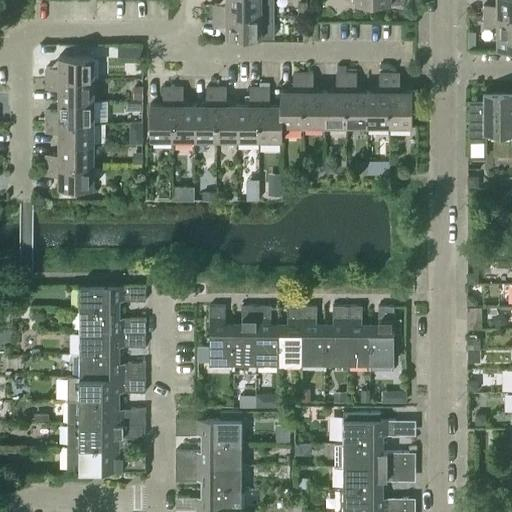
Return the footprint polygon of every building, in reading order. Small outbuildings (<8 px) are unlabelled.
[(213,13),(273,14),(273,0),(226,0),(227,2),(214,2),(213,13)] [(511,13),(511,0),(496,0),(497,2),(484,2),(484,13),(511,13)] [(307,1),(298,1),(298,13),(307,13),(307,1)] [(273,14),(213,13),(213,24),(227,24),(227,35),(273,36),(273,14)] [(511,49),(511,13),(484,13),(484,24),(497,24),(497,49),(511,49)] [(140,44),(118,44),(118,59),(140,59),(140,44)] [(46,76),(94,77),(94,54),(59,54),(59,66),(46,66),(46,76)] [(281,88),(281,141),(282,141),(282,127),(303,127),(303,71),(293,71),(293,88),(281,88)] [(303,71),(303,127),(324,127),(324,88),(313,88),(313,71),(303,71)] [(324,127),(346,127),(346,71),(336,72),(336,88),(324,88),(324,127)] [(346,127),(367,127),(367,88),(356,88),(356,72),(346,71),(346,127)] [(367,127),(389,127),(389,72),(379,72),(379,88),(367,88),(367,127)] [(389,72),(389,127),(413,127),(413,88),(400,88),(400,72),(389,72)] [(94,99),(94,77),(46,76),(46,88),(59,88),(59,99),(94,99)] [(173,141),(173,86),(163,85),(163,102),(150,102),(150,141),(173,141)] [(173,141),(194,141),(194,102),(183,102),(183,86),(173,86),(173,141)] [(194,141),(216,141),(216,86),(206,86),(206,102),(194,102),(194,141)] [(216,141),(237,141),(237,102),(226,102),(226,86),(216,86),(216,141)] [(237,141),(259,141),(259,86),(249,86),(249,102),(237,102),(237,141)] [(259,141),(281,141),(281,88),(280,88),(280,103),(270,103),(270,86),(259,86),(259,141)] [(511,91),(484,92),(484,99),(470,99),(470,139),(485,139),(485,131),(511,131),(511,91)] [(94,120),(94,99),(59,99),(59,109),(46,109),(46,120),(94,120)] [(94,142),(94,120),(46,120),(46,131),(59,131),(59,142),(94,142)] [(142,120),(129,120),(129,142),(142,141),(142,120)] [(94,164),(94,142),(59,142),(59,152),(46,152),(46,163),(94,164)] [(142,150),(133,150),(133,162),(142,162),(142,150)] [(336,159),(325,159),(325,171),(336,171),(336,159)] [(360,171),(360,173),(363,173),(366,173),(367,172),(371,172),(376,173),(377,173),(379,174),(380,174),(382,175),(385,175),(386,174),(387,173),(388,172),(389,169),(389,162),(389,160),(388,159),(387,159),(381,159),(369,159),(366,159),(365,160),(365,161),(362,167),(361,169),(360,170),(360,171)] [(415,161),(406,161),(406,171),(415,171),(415,161)] [(94,164),(46,163),(46,174),(59,174),(59,185),(94,186),(94,164)] [(280,171),(268,171),(268,193),(280,193),(280,171)] [(193,184),(172,184),(172,198),(193,198),(193,184)] [(214,189),(202,190),(203,198),(215,197),(214,189)] [(468,270),(467,281),(478,281),(478,274),(473,270),(468,270)] [(80,283),(80,307),(117,307),(117,298),(146,298),(146,283),(80,283)] [(473,294),(467,294),(467,304),(477,304),(477,298),(473,294)] [(233,359),(233,323),(226,323),(226,303),(210,303),(210,344),(210,359),(233,359)] [(233,359),(256,359),(256,303),(242,303),(241,324),(233,323),(233,359)] [(256,359),(279,359),(279,323),(271,323),(271,303),(256,303),(256,359)] [(279,359),(302,359),(302,303),(287,303),(287,324),(279,323),(279,359)] [(302,359),(325,360),(325,324),(317,324),(317,303),(302,303),(302,359)] [(325,360),(347,360),(347,304),(332,304),(332,324),(325,324),(325,360)] [(347,360),(370,360),(370,324),(362,324),(362,304),(347,304),(347,360)] [(378,324),(370,324),(370,360),(394,360),(394,331),(394,317),(394,304),(378,304),(378,324)] [(117,315),(117,307),(80,307),(80,330),(146,330),(146,315),(117,315)] [(476,317),(467,317),(467,326),(481,327),(481,317),(476,317)] [(146,344),(146,330),(80,330),(80,353),(117,353),(117,344),(146,344)] [(480,336),(467,336),(467,347),(480,347),(480,336)] [(210,344),(197,344),(197,359),(210,359),(210,344)] [(480,348),(467,348),(467,359),(480,360),(480,348)] [(117,361),(117,353),(80,353),(80,376),(146,376),(146,361),(117,361)] [(146,390),(146,376),(80,376),(67,376),(67,398),(117,398),(117,390),(146,390)] [(478,379),(468,379),(468,389),(478,389),(478,379)] [(369,387),(360,387),(360,399),(370,399),(369,387)] [(346,389),(334,389),(334,399),(346,399),(346,389)] [(406,389),(382,389),(382,400),(406,400),(406,389)] [(270,392),(266,397),(266,405),(271,405),(277,405),(278,405),(279,405),(278,396),(278,392),(270,392)] [(255,393),(247,393),(247,405),(253,405),(255,405),(255,393)] [(67,398),(67,421),(80,421),(80,420),(146,421),(146,406),(117,406),(117,398),(67,398)] [(380,418),(380,410),(342,409),(342,441),(380,441),(380,433),(396,433),(396,418),(380,418)] [(48,411),(34,412),(34,420),(48,420),(48,411)] [(485,412),(474,412),(474,423),(485,423),(485,412)] [(205,433),(205,440),(241,441),(241,417),(176,417),(175,433),(205,433)] [(146,436),(146,421),(80,420),(80,421),(67,421),(67,444),(117,444),(117,436),(146,436)] [(241,463),(241,441),(205,440),(205,448),(175,448),(175,463),(241,463)] [(380,441),(342,441),(335,441),(335,464),(342,464),(395,464),(395,449),(380,449),(380,441)] [(117,452),(117,444),(67,444),(67,468),(68,468),(68,474),(88,474),(88,468),(146,468),(146,452),(117,452)] [(241,486),(241,463),(175,463),(175,478),(205,478),(205,486),(241,486)] [(342,487),(379,487),(379,479),(395,479),(395,464),(342,464),(342,487)] [(292,487),(301,487),(301,486),(307,486),(307,475),(294,475),(294,487),(292,487)] [(241,509),(241,486),(205,486),(205,494),(175,494),(175,509),(241,509)] [(301,487),(292,487),(292,509),(301,508),(301,487)] [(342,487),(342,509),(395,510),(395,495),(379,495),(379,487),(342,487)]
